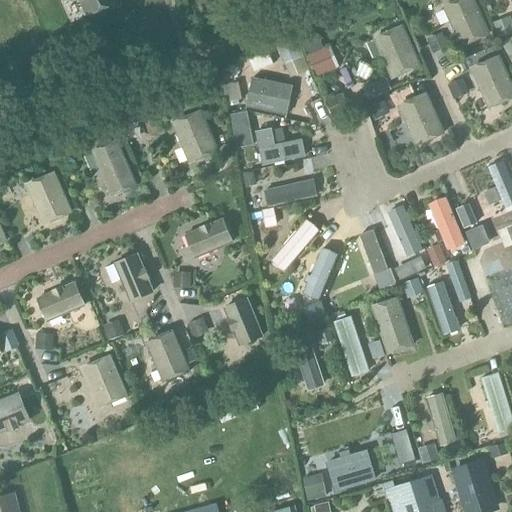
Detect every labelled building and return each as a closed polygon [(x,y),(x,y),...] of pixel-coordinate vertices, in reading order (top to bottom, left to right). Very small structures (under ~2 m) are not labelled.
[(80,0),(88,17),(120,2),(119,0),(80,0)] [(475,0),(447,0),(443,2),(461,45),(489,33),(475,0)] [(511,22),(509,15),(494,21),(500,35),(511,30),(511,22)] [(402,21),(374,33),(392,76),(420,64),(402,21)] [(317,30),(300,37),(306,53),(324,47),(317,30)] [(442,31),(427,37),(433,51),(448,45),(442,31)] [(297,39),(278,47),(284,62),(303,54),(297,39)] [(324,47),(306,53),(315,75),(339,65),(330,44),(324,47)] [(267,48),(248,56),(254,70),(273,62),(267,48)] [(511,82),(500,53),(472,65),(490,107),(511,98),(511,82)] [(303,54),(284,62),(290,76),(309,68),(303,54)] [(293,84),(252,75),(245,105),(286,114),(293,84)] [(239,80),(223,83),(226,101),(242,97),(239,80)] [(426,88),(398,100),(416,143),(444,131),(426,88)] [(200,107),(172,119),(190,162),(218,150),(200,107)] [(247,110),(231,113),(237,147),(253,144),(247,110)] [(119,137),(91,149),(110,195),(138,183),(119,137)] [(302,138),(260,146),(263,163),(306,155),(302,138)] [(488,165),(506,207),(511,204),(511,176),(504,158),(488,165)] [(55,169),(27,181),(45,224),(73,212),(55,169)] [(314,178),(264,188),(268,205),(317,195),(314,178)] [(428,202),(449,249),(465,242),(445,195),(428,202)] [(386,210),(407,257),(423,250),(402,203),(386,210)] [(306,217),(271,259),(284,270),(319,229),(306,217)] [(224,218),(184,235),(195,259),(234,243),(224,218)] [(323,244),(302,294),(318,301),(339,251),(323,244)] [(138,253),(113,264),(130,303),(154,293),(138,253)] [(185,271),(167,273),(169,288),(187,285),(185,271)] [(427,285),(443,334),(460,329),(443,280),(427,285)] [(75,282),(36,299),(47,323),(86,306),(75,282)] [(371,304),(388,353),(414,343),(398,295),(371,304)] [(248,298),(223,308),(239,347),(264,337),(248,298)] [(305,303),(306,323),(319,323),(318,303),(305,303)] [(334,321),(352,376),(369,370),(351,316),(334,321)] [(176,328),(146,340),(163,381),(193,369),(176,328)] [(50,358),(45,333),(32,336),(37,361),(50,358)] [(291,340),(307,389),(324,384),(308,335),(291,340)] [(111,353),(81,365),(98,406),(128,394),(111,353)] [(289,354),(280,357),(284,370),(293,367),(289,354)] [(483,377),(501,432),(511,427),(511,413),(498,372),(483,377)] [(480,376),(466,380),(480,429),(493,426),(480,376)] [(42,399),(64,395),(61,381),(40,386),(42,399)] [(19,392),(0,399),(0,435),(31,423),(19,392)] [(426,396),(440,445),(456,440),(443,392),(426,396)] [(401,401),(385,405),(397,460),(413,457),(401,401)] [(137,444),(143,461),(243,429),(237,411),(137,444)] [(326,459),(335,491),(373,480),(363,448),(326,459)] [(453,468),(466,511),(485,511),(497,508),(482,459),(482,458),(453,468)] [(75,472),(78,483),(93,479),(90,468),(75,472)] [(321,474),(304,478),(308,500),(326,497),(321,474)] [(402,511),(406,511),(436,511),(425,476),(383,490),(390,511),(402,511)] [(130,511),(124,489),(103,495),(108,511),(130,511)] [(21,511),(17,493),(0,497),(0,511),(21,511)]
